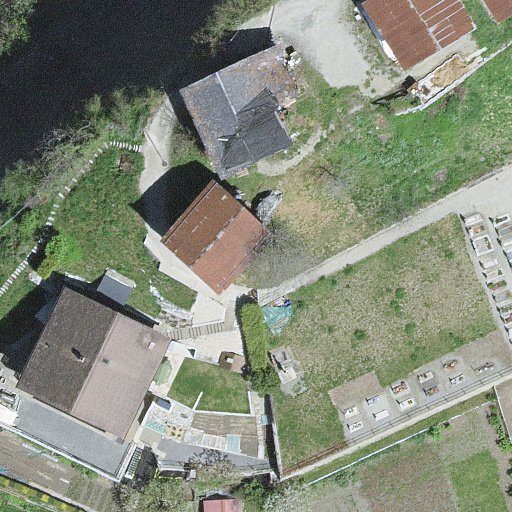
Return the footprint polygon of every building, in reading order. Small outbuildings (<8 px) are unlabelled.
[(455,0),(362,0),(361,1),(400,63),(468,20),(455,0)] [(511,0),(476,0),(486,17),(511,2),(511,0)] [(286,41),(183,88),(219,164),(321,118),(286,41)] [(210,177),(166,225),(222,277),(267,228),(210,177)] [(165,335),(60,284),(11,385),(117,436),(165,335)]
